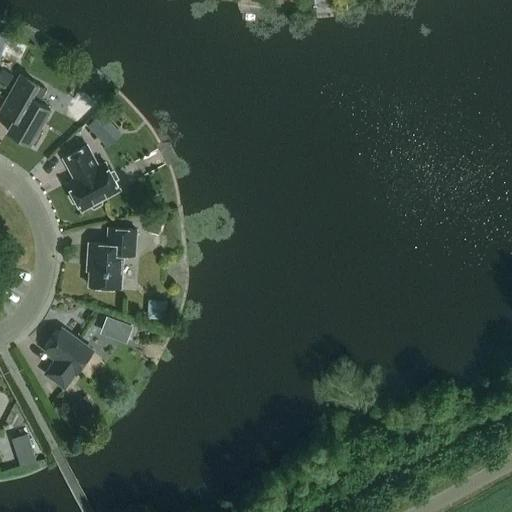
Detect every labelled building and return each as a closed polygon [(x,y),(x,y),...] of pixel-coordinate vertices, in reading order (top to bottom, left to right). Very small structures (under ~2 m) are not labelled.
[(32,142),(36,144),(43,133),(39,130),(52,108),(40,101),(48,88),(21,74),(1,110),(15,118),(8,130),(31,143),(32,142)] [(88,125),(109,147),(123,133),(102,111),(88,125)] [(83,209),(91,205),(95,207),(102,203),(103,198),(121,188),(106,162),(99,165),(88,144),(65,157),(76,178),(68,182),(73,190),(70,194),(74,201),(79,201),(83,209)] [(151,213),(146,230),(159,234),(160,230),(163,231),(167,218),(151,213)] [(92,260),(90,285),(122,287),(124,254),(136,254),(138,229),(110,227),(109,243),(90,242),(89,260),(92,260)] [(57,358),(46,373),(66,387),(77,371),(78,372),(93,351),(62,328),(47,350),(57,358)] [(94,408),(88,397),(74,404),(80,415),(94,408)] [(8,451),(25,456),(30,438),(13,433),(8,451)]
